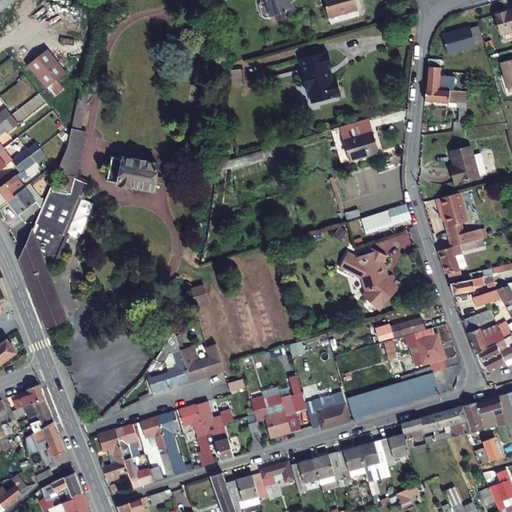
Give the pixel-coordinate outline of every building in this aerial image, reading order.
[(0,0),(0,16),(19,0),(0,0)] [(260,0),(267,17),(291,10),(287,0),(260,0)] [(327,0),(332,17),(360,10),(357,0),(327,0)] [(511,30),(511,10),(501,14),(506,33),(511,30)] [(478,51),(473,32),(461,36),(460,37),(455,39),(453,38),(443,41),(442,43),(447,61),(478,51)] [(316,88),(319,100),(348,92),(344,78),(340,79),(336,65),(340,64),(336,49),(308,57),(312,70),(308,71),(312,89),(316,88)] [(52,52),(30,68),(48,92),(70,76),(52,52)] [(444,67),(433,66),(429,95),(458,94),(457,81),(443,81),(444,67)] [(244,70),(231,70),(232,84),(244,83),(244,70)] [(458,94),(429,95),(428,109),(449,107),(450,112),(457,111),(470,110),(470,94),(458,94)] [(470,110),(457,111),(459,126),(469,124),(470,110)] [(363,121),(326,133),(336,167),(373,155),(363,121)] [(454,126),(455,135),(468,134),(469,124),(459,126),(454,126)] [(208,166),(208,176),(270,157),(268,149),(208,166)] [(481,181),(472,150),(451,156),(456,174),(452,175),(456,188),(481,181)] [(101,172),(108,173),(106,183),(122,185),(121,190),(135,193),(136,188),(152,191),(154,181),(160,182),(161,174),(154,173),(156,164),(140,161),(141,155),(129,153),(128,159),(111,156),(110,165),(102,164),(101,172)] [(26,159),(13,169),(16,173),(29,163),(26,159)] [(29,163),(16,173),(20,178),(33,169),(29,163)] [(21,257),(48,327),(66,321),(45,262),(53,258),(56,260),(67,235),(64,233),(82,188),(74,185),(78,175),(58,169),(39,215),(21,257)] [(14,184),(0,194),(0,199),(6,208),(23,195),(14,184)] [(23,195),(6,208),(22,228),(39,215),(23,195)] [(442,213),(444,212),(449,231),(470,226),(462,196),(439,203),(442,213)] [(395,210),(363,220),(367,231),(398,222),(395,210)] [(488,241),(486,235),(440,248),(449,272),(462,268),(458,254),(465,252),(464,247),(488,241)] [(364,289),(361,293),(378,309),(402,283),(391,272),(388,274),(383,262),(386,252),(371,246),(368,252),(356,255),(348,250),(338,265),(351,275),(353,271),(357,271),(364,289)] [(504,271),(503,265),(485,269),(487,276),(504,271)] [(465,281),(463,274),(452,277),(456,294),(478,290),(477,287),(487,285),(486,277),(465,281)] [(505,297),(511,310),(511,327),(511,328),(507,319),(499,323),(505,333),(507,338),(511,334),(511,285),(511,284),(476,297),(479,307),(505,297)] [(194,295),(199,304),(208,298),(203,290),(194,295)] [(497,318),(492,309),(464,320),(478,353),(489,347),(481,325),(497,318)] [(394,326),(398,339),(399,339),(422,333),(419,320),(394,326)] [(435,363),(426,331),(422,333),(399,339),(409,370),(421,367),(423,376),(437,373),(434,363),(435,363)] [(511,334),(507,338),(504,339),(480,354),(490,371),(506,361),(508,365),(511,362),(511,353),(505,358),(499,348),(511,340),(511,334)] [(0,365),(1,365),(4,368),(24,352),(12,337),(0,347),(0,365)] [(185,345),(184,341),(179,342),(190,378),(205,373),(200,357),(194,359),(189,344),(185,345)] [(169,352),(166,358),(173,383),(190,378),(179,342),(175,344),(176,349),(169,352)] [(377,345),(382,366),(390,364),(384,343),(377,345)] [(242,376),(228,381),(231,389),(245,385),(242,376)] [(430,376),(344,402),(350,423),(437,400),(430,376)] [(24,406),(15,410),(16,413),(48,399),(44,388),(31,394),(33,398),(22,403),(24,406)] [(310,410),(302,412),(306,427),(314,425),(317,432),(345,424),(342,411),(332,414),(330,409),(320,412),(318,408),(315,409),(313,403),(317,402),(314,391),(306,393),(310,410)] [(506,411),(511,427),(511,395),(481,404),(490,433),(502,430),(497,413),(506,411)] [(227,431),(215,396),(195,403),(206,437),(221,433),(227,431)] [(28,417),(40,413),(42,417),(54,413),(48,399),(16,413),(18,418),(27,415),(28,417)] [(195,403),(179,408),(184,423),(189,421),(193,436),(199,435),(201,439),(206,437),(195,403)] [(4,404),(0,406),(0,418),(9,415),(4,404)] [(457,440),(490,433),(481,404),(426,420),(429,434),(472,421),(474,425),(465,427),(464,426),(454,429),(457,440)] [(176,424),(172,409),(157,414),(168,450),(174,449),(172,443),(175,442),(171,426),(176,424)] [(291,410),(262,418),(268,437),(296,429),(291,410)] [(34,429),(23,434),(27,439),(57,425),(54,413),(42,417),(44,422),(33,427),(34,429)] [(157,414),(140,419),(144,434),(151,433),(156,448),(160,447),(162,452),(168,450),(157,414)] [(414,441),(430,437),(429,434),(426,420),(405,426),(408,435),(410,443),(414,441)] [(134,436),(130,422),(116,427),(121,444),(128,442),(127,438),(134,436)] [(254,422),(246,424),(250,439),(258,436),(254,422)] [(51,457),(66,451),(57,425),(27,439),(29,447),(46,437),(50,448),(48,449),(51,457)] [(120,462),(101,467),(106,480),(117,476),(116,473),(128,470),(121,444),(116,427),(99,432),(103,446),(110,445),(114,460),(119,458),(120,462)] [(219,459),(235,454),(227,431),(221,433),(223,440),(214,443),(219,459)] [(412,451),(411,447),(410,443),(408,435),(385,442),(391,462),(414,456),(412,451)] [(506,460),(501,440),(489,443),(490,449),(477,452),(483,465),(506,460)] [(431,441),(415,446),(411,447),(412,451),(432,446),(431,441)] [(132,485),(139,483),(128,442),(121,444),(128,470),(132,485)] [(363,448),(369,469),(391,462),(385,442),(363,448)] [(342,454),(347,475),(369,469),(363,448),(342,454)] [(54,466),(69,461),(66,451),(51,457),(54,466)] [(319,461),(325,481),(347,475),(342,454),(319,461)] [(297,467),(303,487),(325,481),(319,461),(297,467)] [(268,486),(296,478),(292,464),(264,472),(265,476),(257,478),(262,498),(270,496),(268,486)] [(498,494),(500,501),(505,511),(511,511),(511,502),(511,498),(511,475),(511,472),(501,475),(503,482),(494,485),(498,494)] [(76,474),(62,480),(51,487),(56,498),(65,492),(69,503),(85,498),(76,474)] [(224,511),(240,511),(238,505),(230,485),(227,476),(214,480),(224,511)] [(230,485),(238,505),(262,498),(257,478),(230,485)] [(0,504),(2,503),(6,508),(23,496),(20,493),(28,487),(22,479),(15,485),(16,487),(8,493),(6,490),(0,494),(0,504)] [(414,506),(411,495),(419,493),(417,485),(396,490),(401,509),(414,506)] [(171,501),(168,494),(153,499),(155,506),(171,501)] [(488,498),(491,504),(500,501),(498,494),(488,498)] [(66,511),(89,511),(85,498),(69,503),(64,505),(66,511)] [(147,511),(151,511),(147,500),(123,508),(124,511),(147,511)]
